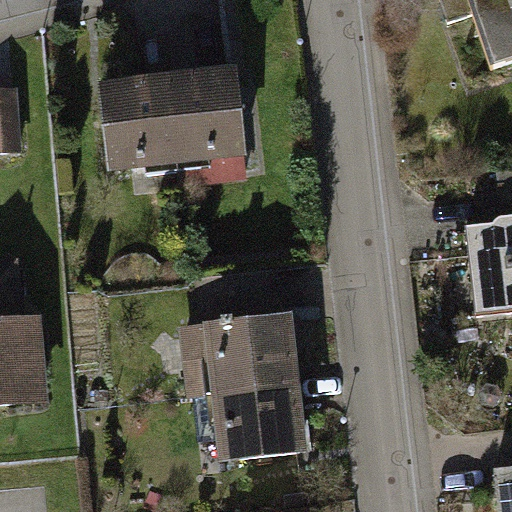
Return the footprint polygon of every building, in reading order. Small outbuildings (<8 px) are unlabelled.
[(511,0),(469,0),(498,78),(511,73),(511,0)] [(241,86),(100,99),(108,189),(249,177),(241,86)] [(25,99),(0,100),(0,164),(29,162),(25,99)] [(470,238),(481,329),(511,325),(511,196),(502,198),(507,234),(470,238)] [(0,425),(54,422),(48,328),(29,329),(25,275),(0,276),(0,425)] [(217,412),(223,482),(311,474),(299,328),(183,338),(189,415),(217,412)] [(511,511),(511,472),(498,474),(502,511),(511,511)]
